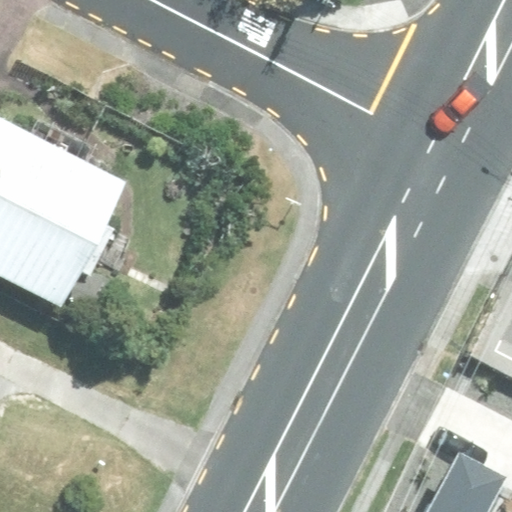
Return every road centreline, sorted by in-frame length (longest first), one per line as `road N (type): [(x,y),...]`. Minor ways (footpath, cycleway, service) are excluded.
road 1 (primary): [(252,511),(440,149)]
road 2 (residential): [(146,0),(440,149)]
road 3 (primary): [(440,149),(511,13)]
